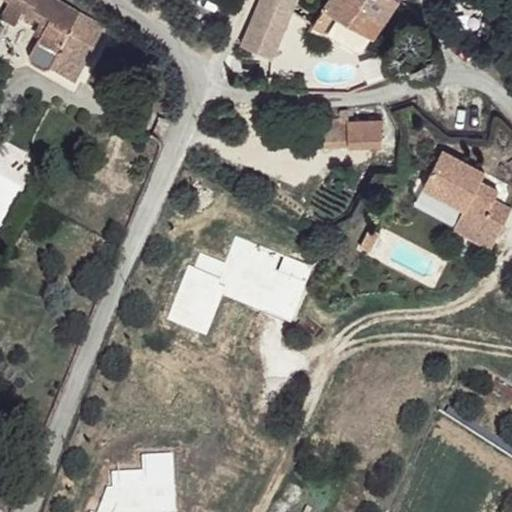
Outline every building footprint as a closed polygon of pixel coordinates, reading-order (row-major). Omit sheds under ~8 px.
[(102,23),(58,0),(4,0),(0,7),(8,13),(14,0),(19,0),(29,9),(43,17),(23,52),(27,57),(32,63),(38,65),(44,60),(51,47),(80,61),(102,23)] [(299,0),(269,0),(250,49),(273,59),(299,0)] [(330,0),(316,21),(356,53),(394,0),(330,0)] [(452,2),(450,0),(437,0),(433,8),(445,16),(452,2)] [(346,110),(333,110),(333,123),(303,123),(304,142),(379,141),(378,123),(345,121),(346,110)] [(484,172),(442,151),(421,189),(461,212),(458,217),(495,236),(508,208),(488,196),(492,186),(481,179),(484,172)] [(495,236),(458,217),(453,226),(491,246),(495,236)]
